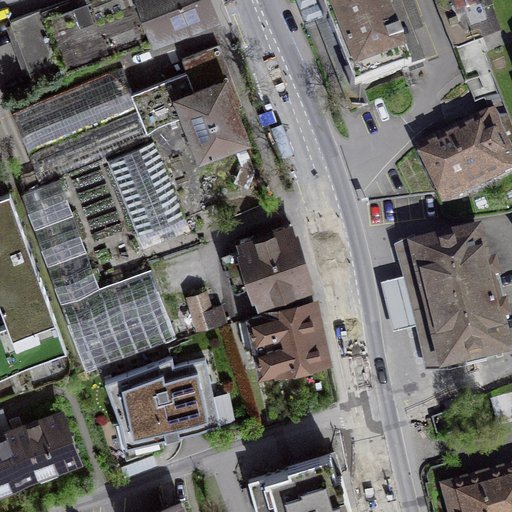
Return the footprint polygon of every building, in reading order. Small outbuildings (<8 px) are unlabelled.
[(71,0),(10,21),(30,81),(150,41),(136,0),(71,0)] [(207,0),(136,0),(150,41),(214,20),(207,0)] [(411,0),(323,0),(357,89),(434,60),(411,0)] [(186,72),(133,91),(148,130),(180,118),(196,159),(251,138),(218,50),(182,63),(186,72)] [(126,74),(15,116),(27,148),(138,105),(126,74)] [(141,113),(31,155),(39,176),(149,135),(141,113)] [(511,148),(496,115),(417,152),(442,204),(511,171),(511,148)] [(199,237),(158,146),(30,190),(91,363),(188,334),(159,251),(199,237)] [(0,191),(0,283),(36,271),(6,189),(0,191)] [(292,220),(234,238),(255,305),(313,287),(292,220)] [(479,227),(407,245),(438,371),(511,353),(479,227)] [(0,370),(64,347),(36,271),(0,283),(0,290),(10,319),(0,322),(0,370)] [(206,290),(186,296),(196,330),(225,322),(221,306),(212,309),(206,290)] [(276,312),(249,318),(260,373),(277,369),(278,371),(327,361),(315,300),(276,308),(276,312)] [(511,395),(491,401),(498,428),(511,424),(511,395)] [(61,407),(0,429),(0,488),(80,459),(61,407)] [(191,409),(161,421),(172,447),(201,436),(191,409)] [(345,511),(329,449),(265,467),(276,507),(279,506),(280,511),(345,511)] [(511,511),(511,467),(438,486),(444,511),(511,511)] [(185,511),(181,499),(144,511),(185,511)]
